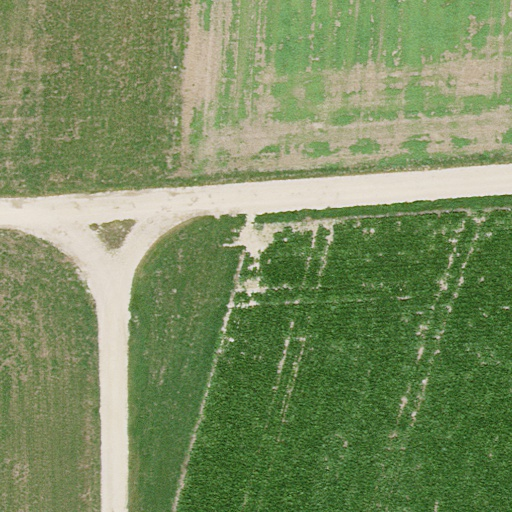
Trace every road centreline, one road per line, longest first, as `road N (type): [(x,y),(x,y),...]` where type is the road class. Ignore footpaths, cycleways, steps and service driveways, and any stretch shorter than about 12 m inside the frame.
road 1 (track): [(0,221),(511,183)]
road 2 (track): [(110,511),(107,289),(169,207)]
